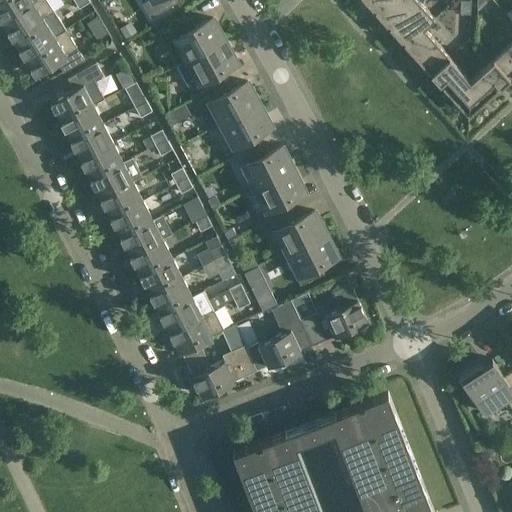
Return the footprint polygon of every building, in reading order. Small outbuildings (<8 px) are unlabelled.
[(0,0),(0,15),(2,18),(29,0),(0,0)] [(29,0),(2,18),(13,36),(54,10),(47,0),(29,0)] [(146,0),(143,2),(151,17),(180,0),(146,0)] [(366,0),(376,11),(388,0),(366,0)] [(390,27),(419,1),(418,0),(388,0),(376,11),(390,27)] [(471,0),(468,0),(460,0),(460,13),(471,14),(471,0)] [(419,1),(390,27),(405,43),(423,27),(424,27),(435,18),(419,1)] [(65,28),(54,10),(13,36),(25,54),(65,28)] [(159,32),(177,64),(225,38),(213,17),(195,26),(190,16),(159,32)] [(432,73),(450,56),(424,27),(423,27),(405,43),(432,73)] [(85,59),(77,47),(65,28),(25,54),(37,74),(38,73),(38,72),(57,60),(63,71),(85,59)] [(236,60),(225,38),(177,64),(188,85),(196,81),(201,92),(224,79),(219,69),(236,60)] [(511,40),(492,58),(509,76),(511,73),(511,40)] [(468,113),(470,78),(450,56),(432,73),(468,113)] [(509,76),(492,58),(470,78),(468,113),(509,76)] [(51,98),(62,119),(93,103),(104,98),(94,79),(103,74),(97,62),(67,77),(73,88),(53,99),(52,98),(51,98)] [(230,90),(224,79),(201,92),(204,96),(199,98),(214,126),(222,122),(259,101),(247,80),(230,90)] [(124,86),(135,106),(147,100),(136,80),(124,86)] [(147,100),(135,106),(140,116),(152,109),(147,100)] [(236,155),(259,143),(253,132),(271,123),(259,101),(222,122),(233,142),(230,144),(236,155)] [(72,138),(103,122),(93,103),(62,119),(72,138)] [(82,158),(113,141),(103,122),(72,138),(82,158)] [(150,134),(155,144),(167,138),(162,128),(150,134)] [(167,138),(155,144),(161,154),(172,148),(167,138)] [(91,177),(123,161),(113,141),(82,158),(91,177)] [(264,154),(259,143),(236,155),(241,166),(245,165),(255,186),(293,167),(282,145),(264,154)] [(132,156),(123,161),(91,177),(101,196),(133,180),(142,175),(132,156)] [(176,182),(187,176),(182,166),(171,172),(176,182)] [(304,189),(293,167),(255,186),(266,207),(255,212),(261,223),(268,220),(291,208),(286,197),(304,189)] [(192,186),(187,176),(176,182),(181,192),(192,186)] [(143,199),(133,180),(101,196),(111,215),(143,199)] [(216,196),(208,200),(212,208),(220,204),(216,196)] [(153,218),(143,199),(111,215),(121,234),(153,218)] [(190,210),(195,220),(207,214),(202,204),(190,210)] [(297,218),(291,208),(268,220),(274,231),(277,229),(288,250),(325,231),(314,209),(297,218)] [(153,218),(121,234),(131,254),(163,237),(172,232),(162,213),(153,218)] [(207,214),(195,220),(200,230),(212,224),(207,214)] [(237,235),(233,227),(225,231),(229,239),(237,235)] [(336,253),(325,231),(288,250),(298,271),(295,273),(300,284),(324,272),(318,262),(336,253)] [(163,237),(131,254),(141,273),(172,257),(163,237)] [(214,259),(226,253),(221,243),(209,249),(214,259)] [(226,253),(214,259),(219,269),(231,263),(226,253)] [(172,257),(141,273),(151,292),(182,276),(172,257)] [(182,276),(151,292),(161,311),(192,295),(182,276)] [(228,287),(233,297),(245,292),(240,282),(228,287)] [(314,311),(326,337),(367,319),(351,283),(334,291),(340,306),(325,312),(323,308),(314,311)] [(204,289),(192,295),(161,311),(171,330),(202,314),(213,308),(204,289)] [(245,292),(233,297),(238,307),(250,302),(245,292)] [(306,292),(291,298),(300,318),(312,344),(326,337),(314,311),(306,292)] [(272,294),(258,301),(263,311),(271,307),(278,305),(272,294)] [(248,320),(236,325),(245,343),(246,346),(257,369),(268,364),(300,349),(312,344),(300,318),(291,298),(278,305),(271,307),(283,332),(259,343),(258,341),(248,320)] [(171,330),(181,350),(224,328),(213,308),(202,314),(171,330)] [(232,349),(234,354),(210,365),(204,351),(186,360),(202,394),(257,369),(246,346),(245,343),(232,349)] [(511,369),(503,375),(492,358),(491,359),(493,362),(485,367),(481,360),(458,375),(472,397),(476,394),(486,409),(484,410),(485,411),(506,398),(511,406),(511,405),(511,369)] [(434,511),(388,389),(335,410),(374,511),(434,511)] [(256,511),(317,511),(286,429),(233,449),(256,511)] [(498,449),(492,437),(476,445),(482,458),(498,449)]
